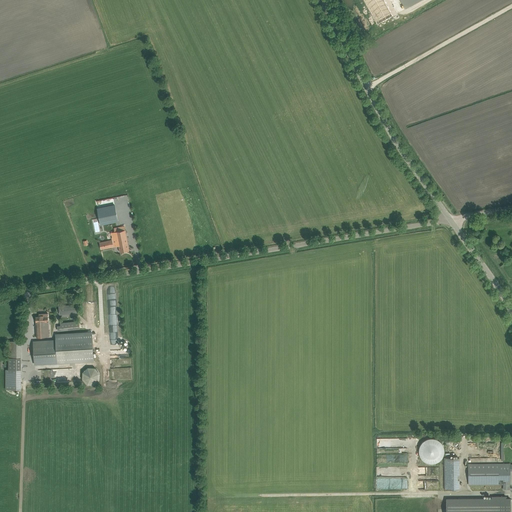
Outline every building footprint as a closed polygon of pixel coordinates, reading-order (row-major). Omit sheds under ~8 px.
[(392,16),(383,0),(364,0),(378,24),(392,16)] [(421,0),(400,0),(405,9),(421,0)] [(115,209),(98,212),(101,225),(118,221),(115,209)] [(114,228),(115,232),(111,233),(112,240),(99,243),(100,244),(101,249),(119,246),(118,243),(127,242),(124,226),(114,228)] [(129,250),(127,242),(118,243),(119,246),(120,252),(129,250)] [(78,313),(78,309),(77,304),(59,306),(59,315),(62,314),(62,317),(70,316),(69,314),(78,313)] [(36,323),(48,322),(48,313),(39,314),(39,316),(36,316),(36,323)] [(79,321),(60,323),(61,331),(79,329),(79,321)] [(49,336),(48,322),(36,323),(37,337),(49,336)] [(56,339),(33,341),(35,365),(94,361),(92,332),(56,333),(56,339)] [(9,369),(21,369),(21,347),(9,347),(9,369)] [(83,372),(82,379),(87,384),(94,385),(100,380),(100,373),(95,367),(88,367),(83,372)] [(73,368),(43,370),(43,378),(48,378),(48,381),(74,380),(73,368)] [(21,390),(21,369),(9,369),(6,369),(5,390),(21,390)] [(424,440),(423,442),(422,443),(421,445),(419,448),(419,452),(420,455),(420,456),(421,458),(422,459),(425,461),(427,463),(430,463),(434,463),(436,462),(438,461),(440,460),(442,458),(443,456),(444,453),(444,450),(444,448),(443,446),(442,444),(441,442),(439,441),(438,440),(435,439),(433,438),(430,438),(427,439),(424,440)] [(377,454),(377,462),(408,462),(408,453),(377,454)] [(468,464),(469,484),(510,484),(510,470),(510,464),(510,463),(468,464)] [(439,475),(439,467),(416,467),(417,476),(439,475)] [(444,473),(445,489),(459,489),(459,473),(444,473)] [(506,496),(492,496),(492,498),(446,499),(446,511),(510,511),(510,498),(506,498),(506,496)]
